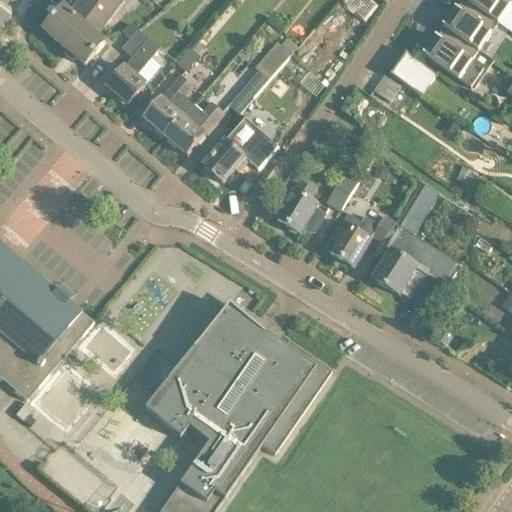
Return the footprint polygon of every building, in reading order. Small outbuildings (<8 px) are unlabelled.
[(107,44),(98,36),(124,7),(115,0),(81,0),(69,14),(64,10),(44,34),(67,54),(65,57),(73,64),(76,61),(85,69),(107,44)] [(367,0),(348,0),(343,6),(365,25),(378,9),(367,0)] [(511,7),(511,0),(464,0),(463,2),(464,3),(499,27),(511,7)] [(499,27),(464,3),(457,13),(456,12),(443,30),(444,31),(479,55),(499,27)] [(131,27),(122,36),(130,44),(139,34),(131,27)] [(479,55),(444,31),(438,41),(436,40),(424,58),(459,83),(479,55)] [(139,34),(130,44),(123,52),(132,61),(125,71),(124,70),(107,90),(129,109),(146,90),(137,81),(160,52),(139,34)] [(200,42),(192,52),(193,53),(197,56),(198,57),(206,47),(200,42)] [(281,50),(291,59),(298,51),(288,42),(281,50)] [(265,89),(291,59),(281,50),(259,76),(252,83),(263,92),(265,89)] [(186,76),(200,59),(190,51),(176,68),(186,76)] [(387,77),(403,87),(422,101),(437,78),(403,54),(402,55),(407,59),(393,79),(388,76),(387,77)] [(166,141),(193,109),(184,101),(196,87),(184,76),(164,99),(163,99),(144,122),(166,141)] [(252,83),(229,110),(239,119),(241,118),(247,110),(262,93),(263,92),(252,83)] [(193,109),(166,141),(188,160),(208,137),(207,137),(225,117),(212,106),(203,117),(193,109)] [(455,140),(462,129),(448,120),(441,131),(455,140)] [(239,176),(251,161),(227,142),(204,170),(223,188),(236,174),(239,176)] [(357,167),(366,173),(377,158),(368,151),(357,167)] [(384,184),(389,171),(377,167),(373,180),(384,184)] [(474,174),(462,168),(456,183),(468,188),(474,174)] [(341,215),(360,182),(347,174),(327,207),(341,215)] [(455,184),(451,194),(460,198),(465,188),(455,184)] [(398,226),(419,238),(441,196),(420,185),(398,226)] [(309,204),(315,195),(301,186),(295,196),(292,194),(284,207),(287,208),(277,224),(300,238),(305,231),(314,237),(326,218),(316,212),(318,210),(309,204)] [(362,226),(349,217),(326,253),(354,271),(371,245),(370,245),(374,240),(385,247),(397,228),(386,221),(380,229),(366,220),(362,226)] [(459,272),(399,235),(386,255),(390,257),(374,284),(400,299),(424,315),(440,290),(446,294),(459,272)] [(0,383),(26,406),(93,327),(90,325),(77,314),(58,297),(52,292),(4,251),(0,247),(0,383)] [(511,316),(511,298),(511,299),(510,297),(502,310),(511,316)] [(259,336),(244,324),(227,310),(195,350),(194,349),(177,371),(143,414),(178,443),(187,432),(207,448),(161,511),(217,511),(261,450),(274,459),(331,377),(280,341),(274,350),(265,344),(261,341),(263,337),(260,335),(259,336)] [(446,350),(451,341),(442,336),(437,345),(446,350)] [(511,377),(511,351),(500,369),(511,377)] [(25,407),(15,419),(22,425),(32,413),(25,407)]
